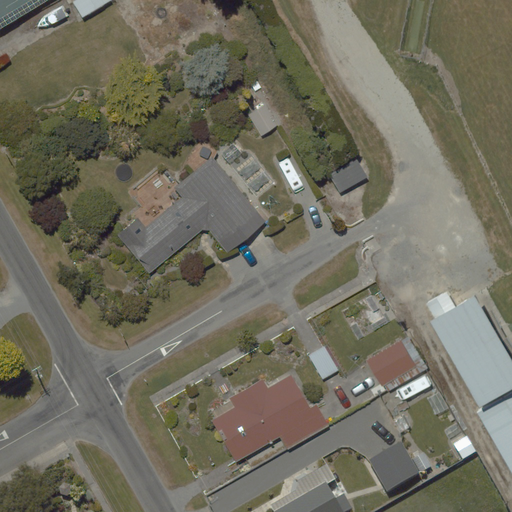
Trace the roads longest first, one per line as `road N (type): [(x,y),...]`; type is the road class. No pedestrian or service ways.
road 1 (residential): [(0,228),(93,390)]
road 2 (residential): [(93,390),(161,511)]
